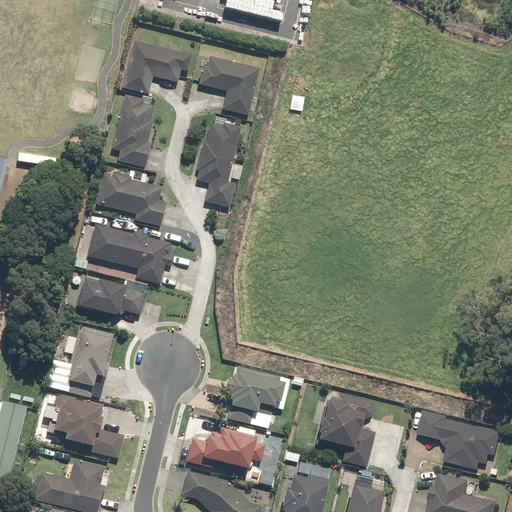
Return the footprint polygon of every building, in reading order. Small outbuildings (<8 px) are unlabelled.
[(177,83),(184,53),(159,47),(135,41),(123,88),(148,95),(153,77),(177,83)] [(201,85),(226,92),(223,111),(248,116),(254,85),(258,69),(208,56),(201,85)] [(111,148),(118,150),(116,162),(143,167),(148,141),(147,141),(157,105),(125,96),(111,148)] [(304,97),(291,96),(290,109),(303,110),(304,97)] [(229,208),(235,183),(228,181),(240,130),(209,123),(195,180),(209,183),(204,202),(229,208)] [(242,165),(234,164),(232,179),(240,180),(242,165)] [(97,204),(136,213),(134,220),(160,227),(166,202),(157,200),(161,186),(104,173),(97,204)] [(136,280),(158,285),(161,273),(169,242),(95,224),(88,255),(138,267),(136,280)] [(77,306),(117,316),(119,311),(138,315),(143,293),(83,279),(78,301),(77,306)] [(113,335),(104,333),(81,327),(67,386),(90,392),(94,375),(104,377),(113,335)] [(238,366),(235,378),(228,377),(224,391),(232,393),(229,407),(256,412),(258,404),(272,407),(273,403),(274,404),(275,401),(277,402),(283,377),(238,366)] [(373,406),(370,401),(340,394),(338,404),(326,401),(317,439),(345,446),(341,461),(366,467),(374,432),(362,429),(364,418),(366,418),(371,415),(373,406)] [(48,433),(49,433),(48,438),(119,456),(124,436),(95,429),(102,407),(59,395),(48,433)] [(0,483),(8,486),(27,407),(4,402),(0,403),(0,483)] [(449,442),(444,461),(476,469),(478,461),(487,463),(490,454),(495,455),(501,431),(423,413),(418,435),(449,442)] [(215,460),(247,468),(249,458),(260,461),(264,445),(254,443),(256,436),(221,428),(220,434),(209,431),(207,441),(192,437),(186,460),(213,467),(215,460)] [(300,453),(285,451),(284,460),(299,462),(300,453)] [(40,474),(33,501),(79,511),(97,511),(103,489),(99,488),(103,469),(74,463),(70,481),(40,474)] [(275,471),(261,469),(259,480),(273,483),(275,471)] [(259,511),(261,506),(251,503),(226,481),(187,471),(182,495),(196,498),(204,506),(203,506),(209,511),(259,511)] [(320,511),(327,482),(293,474),(284,511),(320,511)] [(468,480),(439,474),(436,487),(434,487),(427,511),(493,511),(496,502),(465,494),(468,480)] [(345,511),(344,511),(376,511),(381,492),(352,484),(345,511)]
